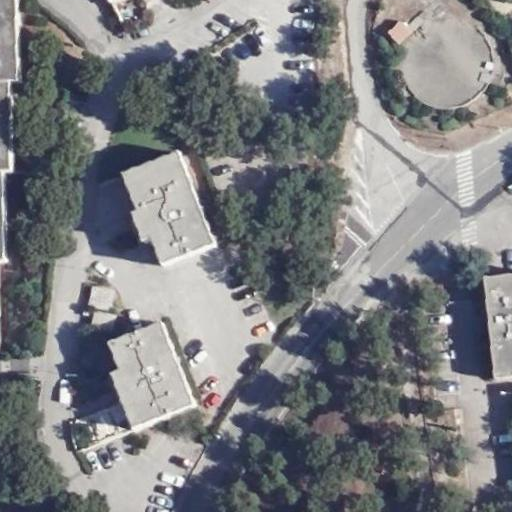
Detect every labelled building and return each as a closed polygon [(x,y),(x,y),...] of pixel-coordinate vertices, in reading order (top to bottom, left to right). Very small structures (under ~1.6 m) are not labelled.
[(0,0),(0,249),(7,249),(7,161),(13,161),(15,73),(21,72),(19,0),(0,0)] [(409,21),(425,5),(431,0),(430,0),(418,0),(412,4),(410,3),(407,6),(405,4),(402,6),(398,4),(392,9),(394,12),(390,18),(399,28),(409,21)] [(439,1),(425,5),(409,21),(402,36),(402,49),(407,66),(418,80),(435,90),(451,90),(468,86),(481,77),(488,66),(492,55),(501,55),(501,37),(491,37),(489,25),(480,15),(469,6),(455,2),(439,1)] [(160,228),(170,256),(218,237),(184,146),(130,167),(143,203),(140,205),(149,229),(160,228)] [(496,379),(511,377),(511,275),(486,278),(496,379)] [(115,280),(95,278),(93,297),(113,300),(115,280)] [(117,307),(97,305),(95,323),(115,326),(117,307)] [(166,316),(115,336),(126,365),(120,367),(140,418),(196,396),(166,316)]
